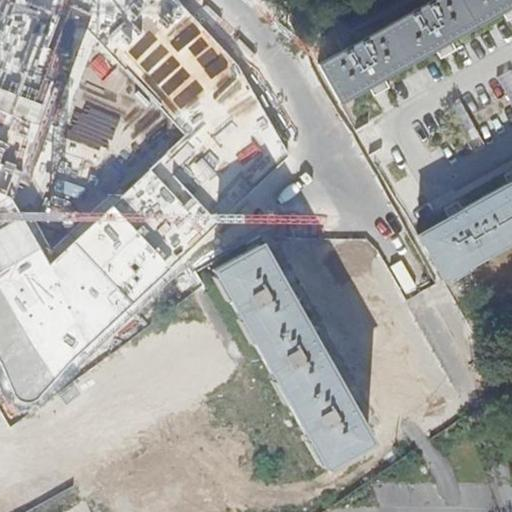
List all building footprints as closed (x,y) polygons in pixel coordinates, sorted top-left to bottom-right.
[(511,0),(436,0),(320,66),(340,101),(368,85),(369,87),(374,84),(379,81),(378,79),(435,47),(436,49),(441,46),(445,43),(444,42),(502,10),(502,11),(507,8),(511,5),(511,4),(511,0)] [(299,27),(308,44),(323,37),(313,20),(299,27)] [(511,182),(466,208),(417,235),(443,280),(511,240),(511,182)] [(377,440),(261,238),(211,269),(326,468),(377,440)] [(0,500),(148,419),(119,368),(0,435),(0,500)] [(212,511),(188,460),(121,492),(130,511),(212,511)]
